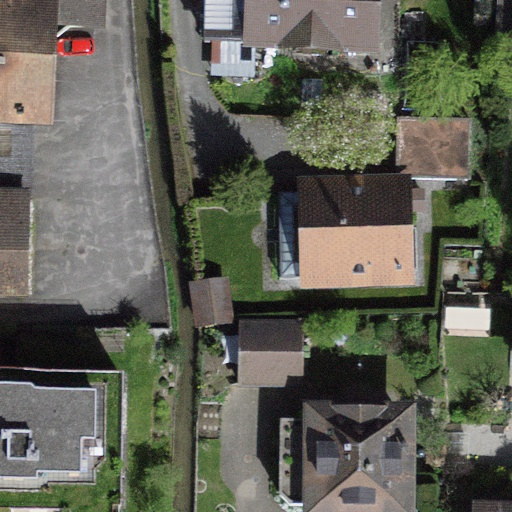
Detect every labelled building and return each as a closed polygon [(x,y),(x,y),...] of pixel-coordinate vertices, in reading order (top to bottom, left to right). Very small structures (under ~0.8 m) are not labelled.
[(0,0),(0,14),(36,16),(88,17),(88,0),(0,0)] [(211,0),(210,39),(373,46),(374,0),(211,0)] [(0,138),(33,140),(36,16),(0,14),(0,305),(22,306),(23,246),(0,245),(0,138)] [(391,118),(391,182),(473,182),(473,118),(391,118)] [(405,189),(275,192),(277,279),(408,276),(405,189)] [(301,324),(242,324),(242,384),(274,384),(274,366),(301,366),(301,324)] [(493,382),(440,382),(440,407),(492,407),(493,382)] [(0,511),(83,511),(84,503),(112,504),(113,385),(0,384),(0,511)] [(414,511),(416,424),(281,422),(279,510),(329,511),(328,511),(414,511)] [(511,511),(511,503),(478,504),(477,511),(511,511)]
